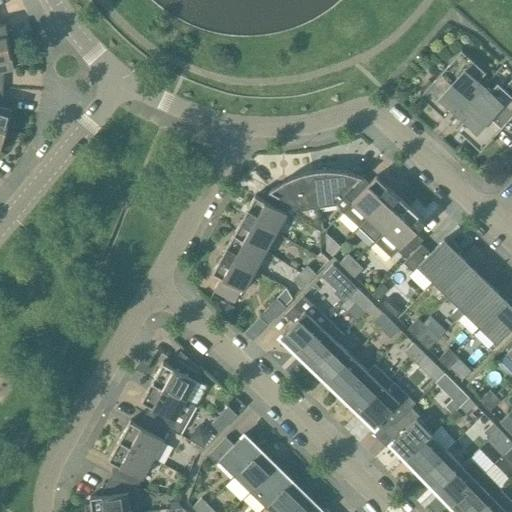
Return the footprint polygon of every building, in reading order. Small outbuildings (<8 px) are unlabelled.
[(0,47),(15,44),(13,30),(8,31),(6,23),(0,24),(0,47)] [(15,44),(0,47),(0,87),(3,88),(4,69),(15,67),(14,62),(19,61),(15,44)] [(441,72),(472,100),(484,86),(478,81),(486,72),(462,49),(446,60),(449,63),(441,72)] [(459,114),(472,100),(441,72),(432,82),(429,79),(420,95),(445,117),(453,108),(459,114)] [(484,86),(472,100),(502,127),(510,118),(511,120),(511,94),(498,82),(490,91),(484,86)] [(0,128),(6,130),(12,109),(2,106),(3,88),(0,87),(0,128)] [(502,127),(472,100),(459,114),(465,119),(457,128),(481,150),(496,141),(492,137),(502,127)] [(337,202),(343,194),(361,175),(360,175),(345,170),(329,169),(313,170),(319,205),(337,202)] [(319,205),(313,170),(298,174),(283,181),(270,190),(292,202),(292,203),(301,208),(319,205)] [(344,212),(359,227),(368,217),(393,191),(376,175),(369,183),(361,175),(343,194),(352,202),(343,211),(344,212)] [(255,194),(244,214),(276,232),(292,203),(292,202),(270,190),(269,191),(264,200),(255,194)] [(408,205),(393,191),(368,217),(359,227),(375,241),(384,232),(408,205)] [(425,221),(408,205),(384,232),(375,241),(391,256),(397,249),(406,258),(422,240),(414,232),(425,221)] [(265,251),(276,232),(244,214),(234,233),(265,251)] [(223,252),(255,269),(265,251),(234,233),(223,252)] [(341,246),(326,233),(327,250),(332,255),(341,246)] [(449,240),(447,242),(444,239),(430,252),(422,244),(405,262),(414,270),(419,264),(435,280),(460,254),(457,251),(459,249),(449,240)] [(255,269),(223,252),(212,272),(224,278),(216,292),(236,303),(255,269)] [(348,270),(357,261),(349,253),(340,263),(348,270)] [(476,269),(460,254),(435,280),(450,295),(476,269)] [(363,267),(357,261),(348,270),(355,276),(363,267)] [(300,273),(309,281),(317,274),(308,265),(300,273)] [(491,285),(476,269),(450,295),(461,305),(450,316),(456,322),(466,311),(466,310),(491,285)] [(309,281),(300,273),(294,279),(303,288),(309,281)] [(337,289),(334,291),(344,301),(349,296),(358,287),(352,282),(347,278),(337,289)] [(389,289),(383,284),(373,294),(378,300),(389,289)] [(466,311),(481,325),(506,300),(491,285),(466,310),(466,311)] [(358,288),(349,296),(365,312),(374,303),(358,288)] [(296,351),(328,318),(304,295),(283,317),(291,324),(280,336),(296,351)] [(286,306),(277,298),(260,317),(268,325),(286,306)] [(511,305),(506,300),(481,325),(497,341),(511,325),(511,305)] [(380,327),(389,318),(382,312),(373,321),(380,327)] [(344,333),(328,318),(296,351),(312,366),(337,340),(344,333)] [(400,328),(389,318),(380,327),(391,338),(400,328)] [(413,333),(423,323),(418,318),(408,328),(413,333)] [(423,323),(413,333),(429,349),(439,338),(423,323)] [(312,366),(327,381),(352,355),(337,340),(312,366)] [(411,357),(420,348),(414,342),(405,351),(411,357)] [(420,348),(411,357),(417,363),(426,354),(420,348)] [(444,363),(454,353),(449,348),(439,359),(444,363)] [(199,367),(181,350),(172,366),(163,361),(152,380),(186,399),(196,380),(193,378),(199,367)] [(454,353),(444,363),(449,369),(460,358),(454,353)] [(327,381),(343,396),(368,370),(352,355),(327,381)] [(368,370),(343,396),(358,411),(383,385),(384,386),(392,378),(376,362),(368,370)] [(384,386),(383,385),(358,411),(375,427),(385,417),(393,424),(411,406),(412,406),(416,402),(392,378),(384,386)] [(146,416),(169,428),(180,435),(197,405),(186,399),(152,380),(141,400),(152,406),(146,416)] [(453,398),(446,405),(454,412),(460,406),(469,397),(464,391),(462,390),(453,398)] [(485,405),(495,395),(491,390),(480,400),(485,405)] [(501,401),(495,395),(485,405),(490,411),(501,401)] [(469,397),(460,406),(466,413),(476,404),(469,397)] [(218,417),(212,423),(221,431),(227,425),(233,419),(238,414),(229,406),(218,417)] [(406,459),(432,434),(416,417),(419,414),(412,406),(411,406),(393,424),(401,433),(390,443),(406,459)] [(130,420),(119,439),(153,458),(169,428),(146,416),(140,426),(130,420)] [(484,431),(490,437),(499,428),(494,422),(484,431)] [(506,435),(499,428),(490,437),(496,444),(506,435)] [(235,475),(260,449),(244,434),(234,443),(227,435),(208,454),(216,462),(219,459),(235,475)] [(421,474),(447,449),(432,434),(406,459),(421,474)] [(153,458),(119,439),(109,459),(118,463),(112,474),(133,485),(137,487),(142,477),(153,458)] [(260,449),(235,475),(250,490),(276,464),(260,449)] [(462,464),(447,449),(421,474),(436,490),(462,465),(462,464)] [(436,490),(451,505),(477,480),(476,479),(485,471),(470,456),(462,464),(462,465),(436,490)] [(276,464),(250,490),(266,505),(291,480),(276,464)] [(501,488),(485,471),(476,479),(477,480),(451,505),(457,511),(475,511),(492,496),(500,489),(501,488)] [(131,511),(129,497),(136,496),(136,488),(137,487),(133,485),(112,474),(101,495),(90,496),(91,504),(86,504),(86,511),(131,511)] [(289,511),(306,495),(291,480),(266,505),(272,511),(289,511)] [(507,511),(510,509),(511,507),(511,501),(500,489),(492,496),(475,511),(507,511)] [(306,495),(289,511),(320,511),(323,510),(306,495)] [(199,511),(208,503),(202,497),(193,506),(199,511)] [(216,511),(208,503),(199,511),(216,511)]
